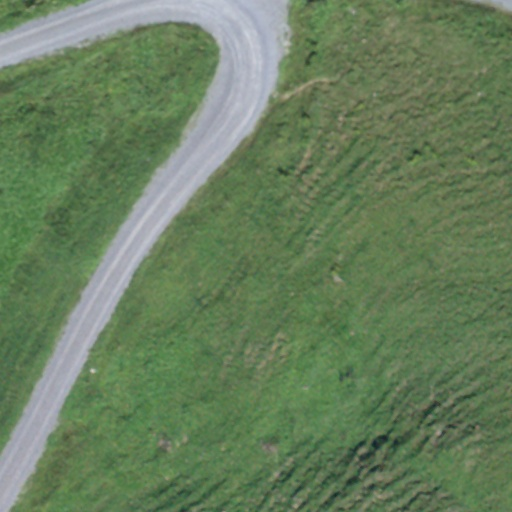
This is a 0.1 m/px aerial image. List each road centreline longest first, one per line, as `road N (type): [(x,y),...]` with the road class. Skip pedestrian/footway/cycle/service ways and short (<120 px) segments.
road 1 (track): [(181,0),(202,2),(236,26),(248,59),(240,97),(141,228),(0,487)]
road 2 (track): [(0,51),(147,0)]
